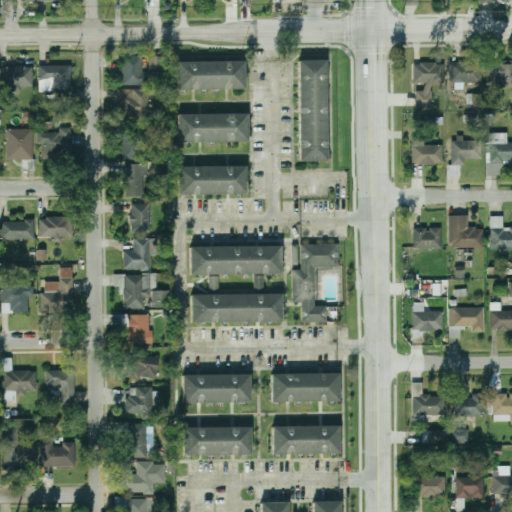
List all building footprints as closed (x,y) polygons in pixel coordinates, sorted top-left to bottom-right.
[(122,85),(146,85),(146,55),(122,55),(122,85)] [(149,57),(149,70),(164,69),(163,56),(149,57)] [(511,61),(487,61),(487,84),(511,84),(511,61)] [(297,62),(327,62),(327,162),(297,162),(297,62)] [(481,62),(450,62),(450,83),(481,83),(481,62)] [(178,63),(243,63),(243,89),(178,89),(178,63)] [(414,63),(414,84),(445,84),(445,63),(414,63)] [(72,66),(39,66),(39,91),(72,91),(72,66)] [(32,67),(0,67),(0,89),(32,89),(32,67)] [(149,89),(118,89),(118,118),(149,118),(149,89)] [(472,104),(482,104),(482,94),(471,94),(472,104)] [(176,115),(247,115),(247,142),(176,142),(176,115)] [(52,132),(52,122),(40,122),(40,132),(52,132)] [(33,129),(7,129),(7,159),(33,159),(33,129)] [(72,130),(40,129),(39,148),(72,149),(72,130)] [(123,159),(143,159),(143,132),(123,132),(123,159)] [(511,143),(506,143),(506,135),(489,135),(489,174),(501,174),(501,163),(511,163),(511,143)] [(451,141),(451,162),(481,162),(481,141),(451,141)] [(412,164),(442,164),(442,144),(412,144),(412,164)] [(125,164),(125,196),(144,196),(144,164),(125,164)] [(449,176),(460,176),(460,165),(448,166),(449,176)] [(178,168),(246,168),(246,195),(178,195),(178,168)] [(132,205),(152,205),(152,233),(132,233),(132,205)] [(449,247),(483,247),(483,228),(466,228),(466,216),(449,216),(449,247)] [(502,216),(491,216),(491,250),(511,250),(511,227),(502,227),(502,216)] [(69,219),(40,219),(40,239),(69,239),(69,219)] [(34,221),(1,221),(1,239),(34,239),(34,221)] [(414,227),(413,248),(441,248),(442,228),(414,227)] [(134,241),(151,241),(151,270),(124,270),(124,252),(134,252),(134,241)] [(299,242),(335,242),(335,264),(313,264),(313,304),(324,304),(324,320),(299,320),(299,301),(290,301),(290,268),(299,268),(299,242)] [(188,244),(280,244),(280,271),(188,271),(188,244)] [(74,312),(73,268),(59,268),(59,283),(42,283),(42,312),(74,312)] [(168,291),(154,291),(153,274),(115,275),(116,284),(124,284),(125,308),(169,307),(168,291)] [(254,289),(263,289),(262,275),(253,276),(254,289)] [(209,289),(218,289),(217,276),(208,276),(209,289)] [(2,313),(30,313),(30,282),(2,282),(2,313)] [(190,292),(281,292),(281,318),(190,318),(190,292)] [(442,330),(442,311),(423,311),(423,305),(413,305),(413,330),(442,330)] [(484,308),(449,308),(449,336),(461,336),(461,327),(472,327),(472,331),(484,331),(484,308)] [(491,329),(511,329),(511,310),(491,310),(491,329)] [(128,343),(151,343),(151,314),(118,314),(118,325),(128,325),(128,343)] [(157,356),(127,356),(127,378),(157,378),(157,356)] [(269,369),(336,369),(336,400),(269,400),(269,369)] [(74,370),(45,370),(45,385),(51,385),(51,396),(61,396),(61,402),(74,402),(74,370)] [(36,371),(3,371),(3,401),(17,401),(17,394),(36,394),(36,371)] [(181,373),(249,373),(249,398),(181,398),(181,373)] [(422,396),(422,382),(412,382),(414,421),(432,420),(431,414),(446,414),(446,395),(422,396)] [(126,414),(152,414),(152,387),(126,387),(126,414)] [(511,423),(511,394),(492,394),(492,415),(508,415),(508,423),(511,423)] [(455,396),(455,415),(483,415),(483,396),(455,396)] [(272,423),(338,423),(338,450),(272,450),(272,423)] [(126,457),(146,457),(146,424),(126,424),(126,457)] [(182,425),(248,425),(248,452),(182,452),(182,425)] [(452,443),(468,444),(469,429),(452,428),(452,443)] [(18,429),(4,429),(4,466),(36,466),(36,447),(18,447),(18,429)] [(448,431),(423,431),(423,443),(448,443),(448,431)] [(75,467),(75,443),(55,443),(55,441),(41,441),(41,467),(75,467)] [(137,473),(127,473),(127,493),(154,493),(153,462),(136,462),(137,473)] [(492,494),(511,494),(511,475),(492,475),(492,494)] [(446,496),(446,477),(415,477),(415,496),(446,496)] [(456,498),(484,498),(484,477),(456,477),(456,498)] [(127,508),(127,497),(115,497),(115,508),(127,508)] [(129,498),(129,511),(148,511),(148,498),(129,498)] [(259,511),(259,500),(288,500),(288,511),(259,511)] [(312,511),(312,500),(338,500),(338,511),(312,511)]
